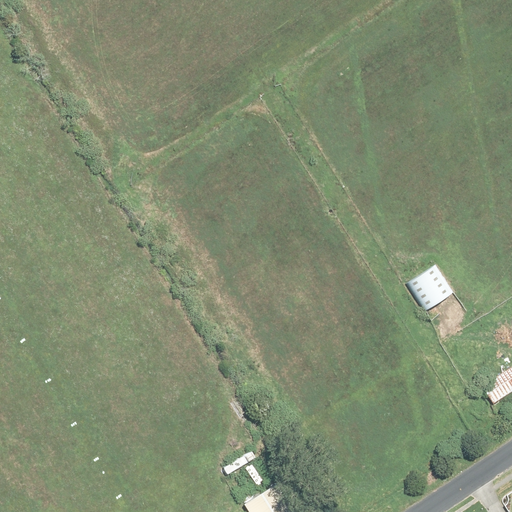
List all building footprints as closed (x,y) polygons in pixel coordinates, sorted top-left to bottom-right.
[(437,305),(454,294),(436,265),(408,282),(432,321),(443,314),(437,305)] [(511,393),(511,367),(480,387),(492,406),(511,393)] [(255,458),(251,451),(224,467),(228,474),(255,458)] [(253,465),(246,470),(255,483),(262,478),(253,465)] [(299,511),(282,482),(247,502),(252,511),(299,511)]
